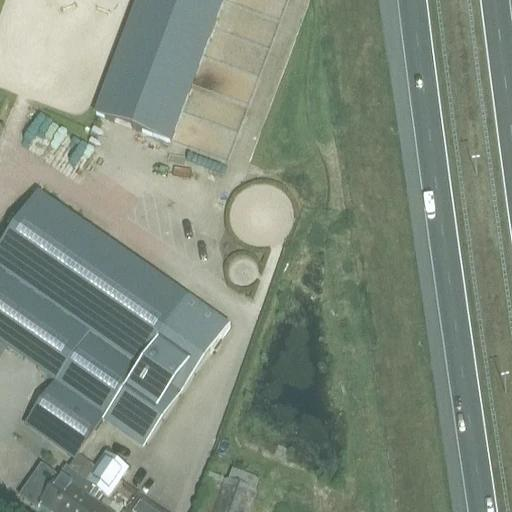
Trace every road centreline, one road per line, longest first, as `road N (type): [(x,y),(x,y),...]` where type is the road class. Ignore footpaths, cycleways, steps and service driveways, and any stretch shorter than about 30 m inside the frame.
road 1 (unknown): [(176,511),(250,326),(243,294),(223,268),(85,190),(43,179),(0,206)]
road 2 (motorway): [(412,0),(483,511)]
